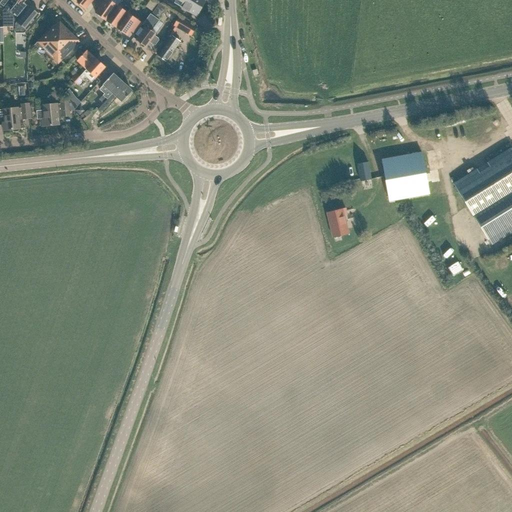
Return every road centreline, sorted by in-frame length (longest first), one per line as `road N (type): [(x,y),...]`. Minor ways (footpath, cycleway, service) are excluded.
road 1 (tertiary): [(93,511),(208,175)]
road 2 (tertiary): [(250,137),(511,89)]
road 3 (tertiary): [(0,166),(182,146)]
road 4 (unclassified): [(195,114),(57,0)]
